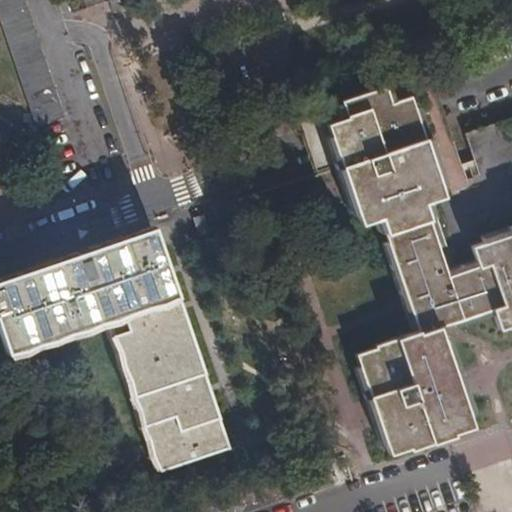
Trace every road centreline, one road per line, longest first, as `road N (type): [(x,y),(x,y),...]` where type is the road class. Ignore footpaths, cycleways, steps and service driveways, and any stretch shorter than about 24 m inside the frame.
road 1 (residential): [(507,84),(0,252)]
road 2 (residential): [(457,466),(320,511)]
